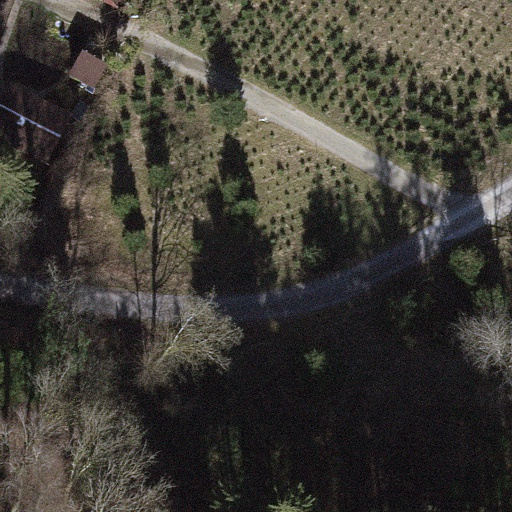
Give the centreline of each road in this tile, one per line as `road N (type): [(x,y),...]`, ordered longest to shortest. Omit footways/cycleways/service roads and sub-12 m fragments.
road 1 (track): [(0,289),(59,309),(192,317),(312,299),(511,194)]
road 2 (track): [(64,0),(476,215)]
